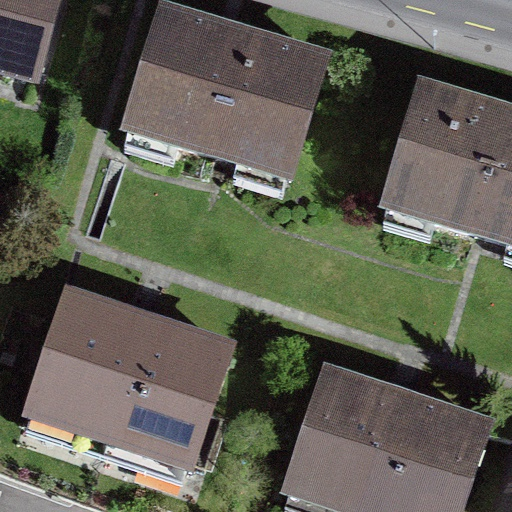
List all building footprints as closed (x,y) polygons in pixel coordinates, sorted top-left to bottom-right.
[(0,0),(0,71),(37,82),(58,0),(0,0)] [(290,182),(324,67),(248,44),(162,18),(127,133),(290,182)] [(511,247),(511,122),(489,116),(420,95),(386,211),(511,247)] [(26,419),(191,474),(231,356),(142,326),(66,301),(26,419)] [(461,511),(487,434),(326,380),(287,495),(337,511),(461,511)]
